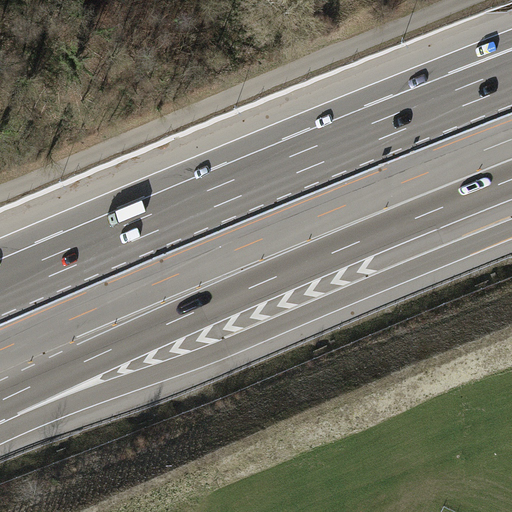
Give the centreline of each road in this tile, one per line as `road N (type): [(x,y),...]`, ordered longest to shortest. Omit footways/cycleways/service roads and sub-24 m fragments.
road 1 (track): [(0,193),(467,0)]
road 2 (motorway): [(459,98),(0,288)]
road 3 (motorway): [(123,317),(511,160)]
road 4 (motorway): [(123,317),(249,290),(511,197)]
road 5 (motorway): [(0,387),(123,317)]
road 6 (motorway): [(0,368),(123,317)]
